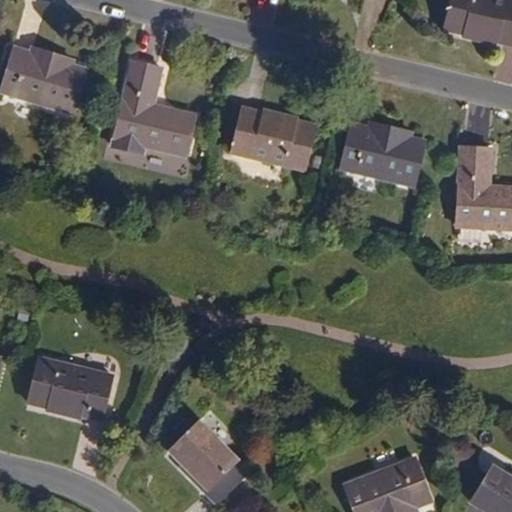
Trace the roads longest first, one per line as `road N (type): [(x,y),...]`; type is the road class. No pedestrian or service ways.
road 1 (residential): [(109,0),(511,97)]
road 2 (residential): [(116,511),(82,487),(0,467)]
